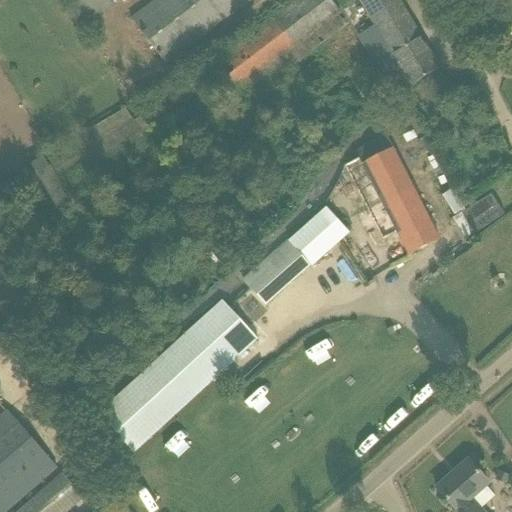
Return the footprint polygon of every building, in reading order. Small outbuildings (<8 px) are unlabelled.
[(66,0),(86,25),(119,0),(66,0)] [(159,0),(132,21),(166,65),(250,0),(159,0)] [(330,0),(296,0),(202,72),(226,102),(342,14),(330,0)] [(398,0),(361,0),(359,1),(376,29),(370,34),(370,36),(364,41),(383,73),(397,65),(410,87),(440,69),(398,0)] [(103,153),(138,129),(124,108),(88,132),(103,153)] [(439,239),(386,134),(355,153),(359,160),(346,167),(383,240),(396,233),(408,256),(439,239)] [(31,162),(55,206),(69,199),(45,155),(31,162)] [(503,216),(490,196),(462,215),(475,235),(503,216)] [(266,304),(350,231),(328,206),(244,279),(266,304)] [(99,415),(109,426),(133,453),(257,340),(223,302),(99,415)] [(0,332),(0,405),(1,404),(0,402),(0,364),(30,338),(14,320),(0,332)] [(0,511),(5,511),(57,468),(7,411),(0,416),(0,511)] [(453,511),(483,511),(472,498),(488,483),(469,461),(437,489),(456,510),(453,511)] [(68,511),(84,499),(62,474),(18,511),(68,511)]
